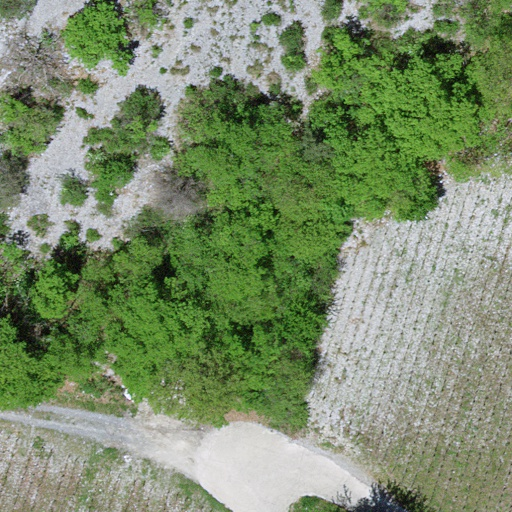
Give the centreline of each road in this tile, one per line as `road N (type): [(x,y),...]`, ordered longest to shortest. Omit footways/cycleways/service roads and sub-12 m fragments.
road 1 (track): [(262,490),(110,425),(0,408)]
road 2 (track): [(381,511),(333,477),(297,468),(272,474),(262,490)]
